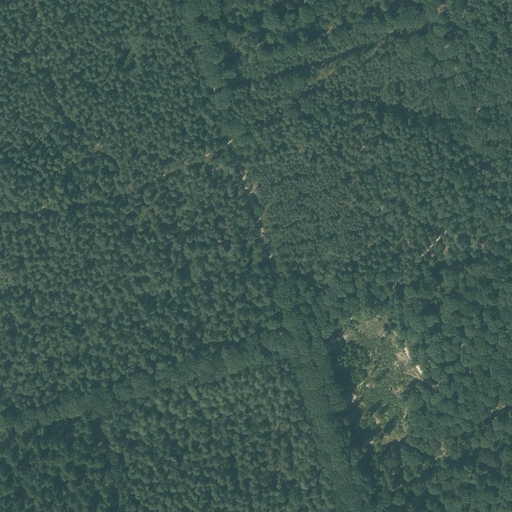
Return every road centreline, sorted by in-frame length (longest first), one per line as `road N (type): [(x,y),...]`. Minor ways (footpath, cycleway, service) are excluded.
road 1 (track): [(185,0),(292,324)]
road 2 (track): [(292,324),(0,415)]
road 3 (track): [(0,212),(108,197),(232,143)]
road 4 (track): [(296,335),(87,399)]
road 5 (track): [(511,169),(409,264),(374,309)]
road 6 (track): [(296,335),(353,511)]
road 7 (track): [(511,130),(477,137),(430,0)]
road 8 (track): [(87,399),(131,511)]
